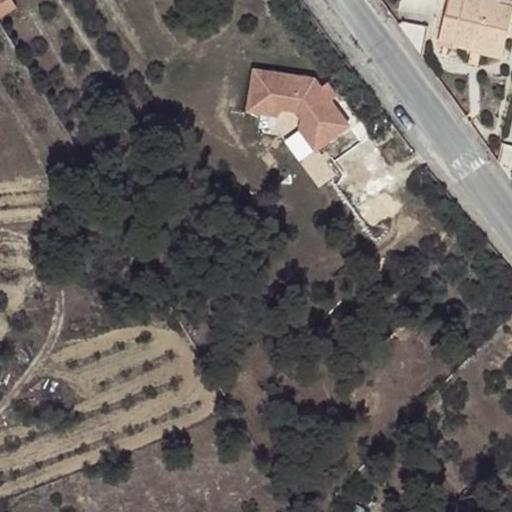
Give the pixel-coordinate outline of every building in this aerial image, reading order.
[(2,0),(0,0),(0,19),(10,12),(2,0)] [(482,15),(483,5),(459,0),(451,0),(451,2),(441,0),(437,0),(430,39),(445,42),(445,49),(461,53),(464,41),(494,48),(502,19),(482,15)] [(504,10),(483,5),(482,15),(502,19),(504,10)] [(445,42),(430,39),(428,48),(443,53),(445,49),(445,42)] [(491,59),(494,48),(464,41),(461,53),(491,59)] [(300,93),(232,85),(226,123),(261,127),(281,130),(287,138),(286,151),(305,174),(340,145),(319,118),(307,103),(300,93)] [(315,98),(307,103),(319,118),(327,112),(315,98)] [(261,127),(226,123),(225,134),(259,139),(261,127)]
